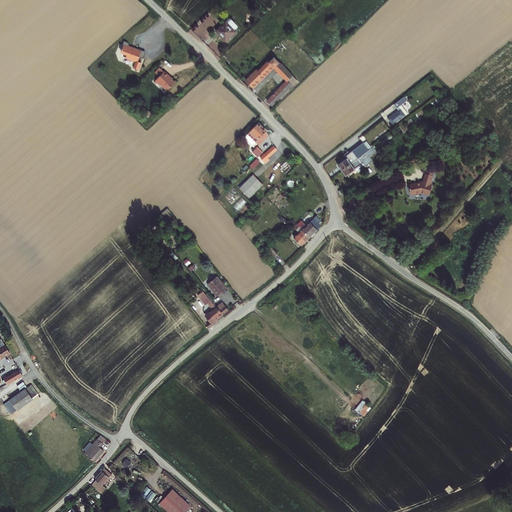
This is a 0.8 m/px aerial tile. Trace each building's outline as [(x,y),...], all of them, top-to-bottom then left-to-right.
[(227,19),(222,23),(232,34),(237,29),(227,19)] [(232,34),(222,23),(217,28),(227,39),(232,34)] [(127,41),(124,48),(130,50),(129,53),(135,55),(137,54),(138,57),(139,57),(136,64),(142,66),(144,58),(141,57),(143,52),(139,51),(141,46),(131,43),(132,40),(130,38),(127,37),(126,41),(127,41)] [(299,80),(276,56),(271,61),(269,59),(248,79),(255,86),(275,66),(289,79),(268,99),(273,104),(299,80)] [(173,73),(168,68),(159,78),(160,79),(163,82),(164,81),(171,87),(180,78),(176,74),(175,75),(174,76),(172,74),(173,73)] [(410,112),(405,106),(403,103),(408,100),(405,96),(395,104),(400,110),(390,118),(394,124),(410,112)] [(261,145),(271,135),(269,131),(261,123),(247,136),(247,138),(253,144),(255,144),(258,142),(261,145)] [(383,145),(393,137),(391,133),(380,142),(383,145)] [(340,165),(344,170),(359,158),(370,150),(364,143),(347,156),(349,158),(340,165)] [(267,163),(271,159),(270,157),(279,149),(276,145),(262,157),(267,163)] [(359,158),(366,167),(374,160),(371,156),(378,151),(375,146),(370,150),(359,158)] [(259,147),(254,151),(257,154),(258,153),(261,156),(265,152),(259,147)] [(359,158),(344,170),(347,175),(356,168),(359,172),(366,167),(359,158)] [(413,167),(419,164),(416,158),(410,161),(413,167)] [(424,180),(410,183),(412,193),(422,191),(429,193),(432,183),(431,183),(433,174),(427,172),(426,172),(424,180)] [(265,184),(255,174),(241,188),(251,197),(265,184)] [(299,224),(312,236),(323,225),(320,222),(323,220),(318,215),(308,225),(304,220),(299,224)] [(297,235),(305,244),(312,236),(299,224),(296,227),(301,232),(297,235)] [(305,244),(297,235),(296,237),(303,245),(305,244)] [(272,247),(269,250),(274,256),(278,253),(272,247)] [(228,288),(219,275),(209,283),(219,295),(228,288)] [(214,299),(209,292),(203,296),(208,303),(210,302),(207,298),(210,296),(213,300),(214,299)] [(222,309),(219,305),(214,299),(213,300),(210,296),(207,298),(210,302),(211,301),(216,308),(208,315),(213,321),(214,322),(219,318),(225,313),(222,309)] [(222,309),(225,313),(232,307),(229,303),(222,309)] [(214,322),(213,321),(209,324),(211,327),(220,319),(219,318),(214,322)] [(0,356),(11,351),(4,339),(2,341),(0,341),(0,356)] [(20,367),(5,376),(8,382),(24,373),(20,367)] [(17,386),(20,390),(26,386),(23,382),(17,386)] [(32,385),(3,403),(10,414),(39,396),(32,385)] [(355,409),(363,417),(371,408),(363,400),(355,409)] [(101,446),(104,443),(99,438),(92,445),(90,443),(85,447),(87,450),(85,452),(94,460),(104,450),(101,446)] [(126,468),(131,463),(127,458),(122,464),(126,468)] [(107,467),(98,477),(99,479),(95,483),(100,488),(114,474),(107,467)] [(140,495),(149,502),(156,494),(147,486),(140,495)] [(175,490),(163,504),(171,511),(189,511),(194,507),(175,490)]
